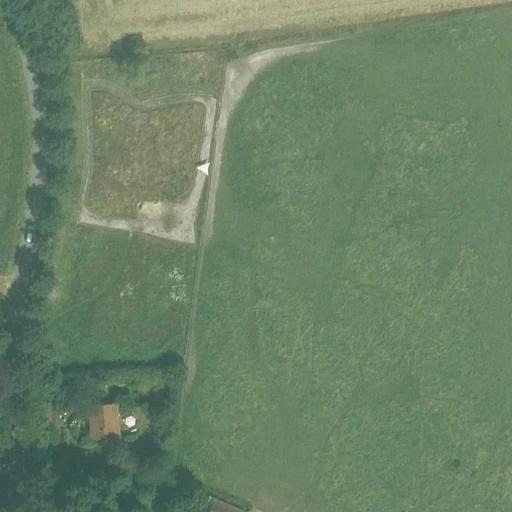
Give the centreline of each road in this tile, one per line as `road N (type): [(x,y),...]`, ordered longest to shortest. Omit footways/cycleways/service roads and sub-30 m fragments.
road 1 (unclassified): [(1,511),(17,471),(11,364),(41,147),(33,69),(12,0)]
road 2 (track): [(9,502),(155,503),(171,511)]
